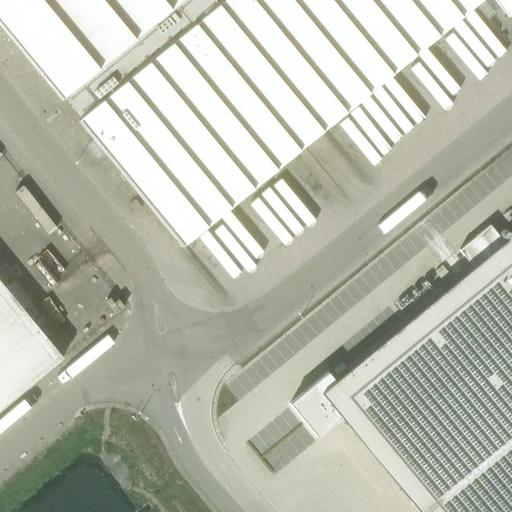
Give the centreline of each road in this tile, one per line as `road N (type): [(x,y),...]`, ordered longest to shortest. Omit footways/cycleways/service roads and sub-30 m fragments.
road 1 (unclassified): [(165,355),(261,317),(511,111)]
road 2 (unclassified): [(0,101),(140,269),(165,355)]
road 3 (unclassified): [(0,457),(86,386),(165,355)]
road 4 (unclassified): [(165,355),(189,440),(248,511)]
